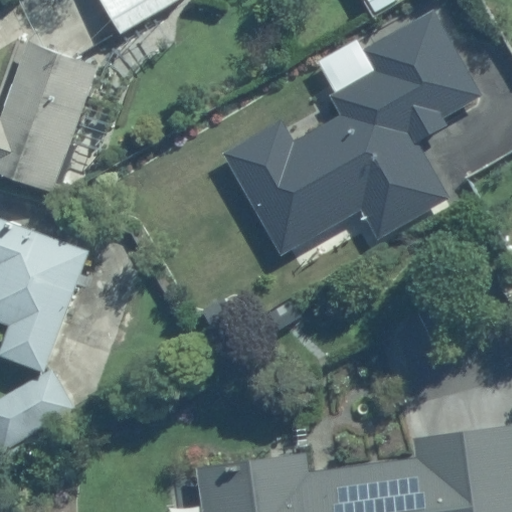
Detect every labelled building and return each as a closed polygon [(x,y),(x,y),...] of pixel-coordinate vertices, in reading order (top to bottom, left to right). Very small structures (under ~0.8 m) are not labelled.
[(110,0),(129,31),(180,0),(110,0)] [(345,0),(337,0),(307,14),(322,45),(358,26),(345,0)] [(289,123),(228,158),(287,262),(366,218),(383,249),(465,203),(432,144),(456,130),(449,118),(486,98),(438,14),(367,54),(379,74),(337,97),(348,117),(301,143),(289,123)] [(103,62),(37,40),(12,114),(0,110),(0,164),(62,185),(103,62)] [(98,246),(0,212),(0,313),(15,320),(6,353),(55,370),(98,246)] [(60,368),(55,370),(0,396),(0,428),(9,444),(82,408),(60,368)] [(511,511),(511,421),(422,434),(424,454),(316,467),(314,449),(205,462),(211,511),(511,511)]
